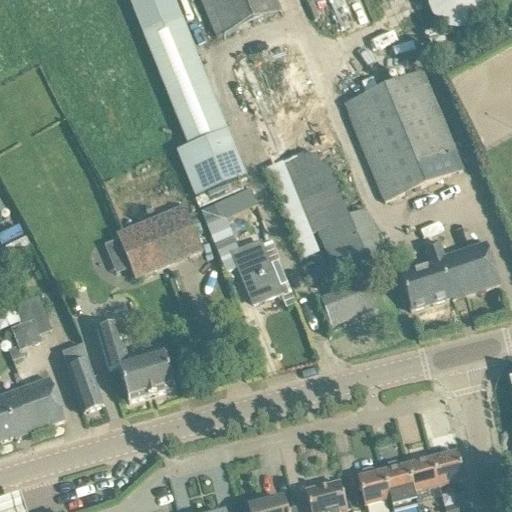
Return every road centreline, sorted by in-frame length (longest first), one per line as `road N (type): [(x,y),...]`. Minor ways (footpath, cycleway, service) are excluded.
road 1 (tertiary): [(0,480),(366,379)]
road 2 (residential): [(176,466),(377,414)]
road 3 (residential): [(490,511),(461,356)]
